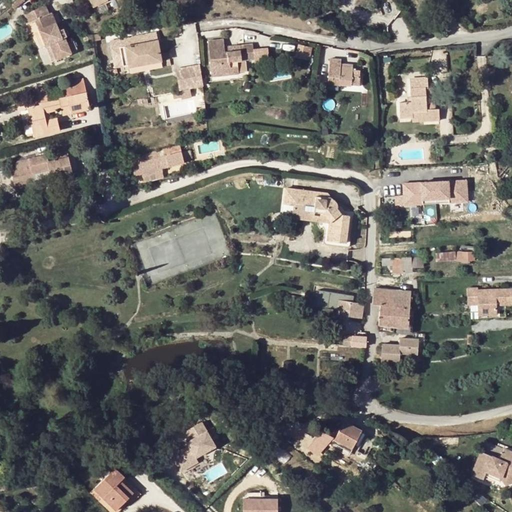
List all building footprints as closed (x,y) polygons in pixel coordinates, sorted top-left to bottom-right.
[(67,36),(64,28),(59,30),(56,22),(52,12),(49,13),(46,5),(33,10),(37,20),(52,61),(71,54),(70,52),(76,49),(73,40),(67,42),(65,37),(67,36)] [(37,20),(33,10),(23,14),(27,23),(37,20)] [(157,30),(144,33),(146,42),(159,40),(157,30)] [(144,33),(119,38),(121,47),(146,42),(144,33)] [(112,49),(121,47),(119,38),(111,39),(112,49)] [(121,47),(112,49),(114,60),(127,57),(128,65),(148,61),(148,63),(162,60),(159,40),(146,42),(121,47)] [(252,44),(240,45),(241,50),(225,52),(224,47),(224,40),(209,41),(212,76),(239,74),(237,61),(254,59),(252,44)] [(297,57),(311,59),(313,46),(299,44),(297,57)] [(341,60),(330,59),(328,84),(340,84),(360,85),(360,75),(352,75),(352,64),(341,63),(341,60)] [(202,79),(201,67),(178,70),(179,82),(202,79)] [(426,88),(428,88),(427,77),(410,78),(412,102),(401,103),(402,118),(412,117),(412,112),(427,111),(426,88)] [(64,98),(27,106),(31,124),(22,127),(25,138),(60,130),(57,118),(50,120),(48,111),(55,109),(55,108),(63,106),(64,114),(90,108),(87,93),(84,79),(61,84),(64,98)] [(190,90),(179,91),(180,97),(180,99),(191,98),(190,90)] [(142,173),(143,177),(162,172),(163,172),(162,168),(184,163),(181,152),(166,156),(164,149),(130,158),(135,175),(142,173)] [(4,167),(11,197),(39,190),(39,189),(38,187),(44,185),(44,187),(73,181),(73,178),(68,158),(67,152),(4,167)] [(162,172),(143,177),(144,182),(163,177),(162,172)] [(466,181),(434,183),(435,204),(467,202),(466,181)] [(434,183),(403,184),(404,205),(435,204),(434,183)] [(346,213),(340,212),(337,215),(332,209),(336,207),(335,203),(334,201),(333,200),(331,199),(329,198),(325,193),(284,187),(280,212),(293,214),(293,216),(314,218),(315,219),(316,224),(317,225),(321,225),(322,227),(320,238),(320,240),(324,242),(330,242),(343,244),(345,244),(346,243),(347,242),(349,224),(346,223),(347,214),(346,213)] [(393,195),(387,196),(391,207),(396,205),(393,195)] [(340,212),(336,207),(332,209),(337,215),(340,212)] [(437,261),(456,260),(456,252),(455,246),(445,247),(445,252),(436,252),(437,261)] [(461,247),(461,252),(462,261),(474,260),(473,246),(461,247)] [(402,258),(402,272),(413,272),(413,267),(412,267),(412,257),(402,258)] [(424,257),(412,257),(412,267),(413,267),(424,267),(424,257)] [(402,272),(402,258),(383,259),(383,266),(393,266),(393,273),(402,272)] [(478,287),(467,288),(468,304),(471,304),(471,317),(498,316),(497,304),(511,302),(511,287),(478,289),(478,287)] [(395,298),(394,303),(410,305),(411,291),(375,288),(374,296),(395,298)] [(315,306),(328,308),(329,303),(330,298),(338,299),(353,302),(354,297),(318,291),(315,306)] [(392,325),(394,303),(395,298),(374,296),(374,303),(381,304),(380,324),(392,325)] [(337,310),(338,299),(330,298),(329,303),(328,308),(337,310)] [(353,302),(338,299),(337,310),(346,311),(362,314),(364,303),(353,302)] [(410,305),(394,303),(392,325),(395,325),(408,327),(410,305)] [(362,314),(346,311),(345,319),(361,321),(362,314)] [(392,325),(380,324),(379,331),(392,332),(392,325)] [(345,334),(344,345),(366,347),(367,336),(345,334)] [(416,354),(417,347),(417,339),(415,339),(401,338),(400,349),(400,353),(416,354)] [(202,421),(186,431),(192,440),(188,442),(189,445),(172,455),(181,471),(199,461),(196,457),(216,446),(202,421)] [(335,439),(354,449),(363,431),(344,421),(335,439)] [(331,438),(323,430),(304,452),(312,459),(331,438)] [(363,431),(354,449),(352,453),(356,455),(357,451),(359,452),(367,435),(368,433),(363,431)] [(496,454),(499,446),(488,442),(485,450),(496,454)] [(296,443),(292,448),(299,453),(303,448),(296,443)] [(480,453),(470,476),(482,481),(483,477),(498,483),(500,479),(505,486),(511,481),(511,453),(503,450),(498,461),(480,453)] [(95,488),(117,510),(137,489),(115,468),(95,488)] [(118,511),(117,510),(95,488),(91,492),(111,511),(118,511)] [(260,502),(243,502),(243,511),(278,511),(278,498),(261,498),(260,502)]
